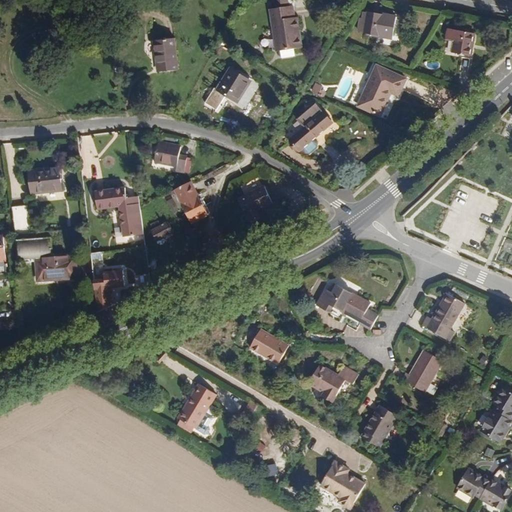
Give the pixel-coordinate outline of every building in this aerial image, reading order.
[(282,1),(278,1),(278,0),(264,0),(265,3),(260,4),(266,46),(292,43),(290,30),(287,31),(284,13),(282,1)] [(385,36),(390,15),(378,12),(362,8),(361,9),(358,9),(356,14),(354,13),(351,27),(357,28),(357,30),(385,36)] [(464,57),(470,34),(455,31),(446,29),(443,38),(450,40),(447,52),(464,57)] [(139,65),(161,62),(157,31),(137,33),(139,50),(137,50),(139,65)] [(223,97),(237,76),(218,62),(203,83),(200,81),(194,90),(206,98),(212,90),(223,97)] [(389,93),(396,77),(368,63),(348,103),(370,114),(380,94),(379,94),(381,89),(389,93)] [(314,82),(311,93),(322,96),(325,86),(314,82)] [(299,137),(319,121),(303,101),(285,116),(292,125),(275,138),(284,149),(287,147),(291,152),(295,152),(303,146),(303,142),(299,137)] [(312,140),(303,151),(309,155),(317,144),(312,140)] [(185,167),(185,158),(163,157),(163,177),(184,178),(184,183),(192,183),(193,167),(185,167)] [(33,199),(63,197),(62,176),(44,177),(31,178),(33,199)] [(129,185),(127,185),(126,177),(111,178),(96,180),(99,200),(120,198),(122,229),(141,227),(138,191),(129,191),(129,185)] [(179,197),(185,208),(200,200),(194,189),(179,197)] [(261,216),(276,208),(271,197),(268,190),(242,204),(253,226),(263,221),(261,216)] [(167,200),(172,213),(178,211),(173,198),(167,200)] [(197,230),(212,222),(200,200),(185,208),(197,230)] [(16,241),(29,240),(26,212),(13,214),(16,241)] [(161,249),(177,240),(172,230),(156,238),(161,249)] [(79,263),(57,264),(56,245),(21,247),(23,267),(41,266),(42,286),(80,283),(79,263)] [(372,311),(375,306),(342,286),(338,293),(331,289),(321,305),(333,312),(337,307),(364,324),(363,326),(373,332),(382,317),(372,311)] [(102,318),(117,311),(115,292),(100,294),(102,318)] [(452,333),(467,308),(450,298),(435,323),(430,320),(425,329),(451,346),(456,336),(452,333)] [(0,310),(0,328),(13,328),(13,310),(0,310)] [(280,372),(291,353),(262,335),(251,353),(280,372)] [(428,396),(446,365),(428,355),(419,370),(414,378),(410,376),(406,383),(428,396)] [(347,373),(342,381),(325,372),(313,389),(328,399),(326,402),(337,409),(348,389),(352,391),(353,389),(356,391),(362,382),(347,373)] [(198,433),(218,399),(200,389),(189,408),(192,410),(184,424),(198,433)] [(500,410),(496,417),(511,427),(511,399),(505,396),(498,408),(500,410)] [(255,430),(265,413),(252,405),(242,422),(255,430)] [(184,424),(192,410),(189,408),(181,422),(184,424)] [(385,453),(403,422),(383,411),(366,442),(385,453)] [(509,433),(511,434),(511,432),(511,427),(496,417),(483,438),(500,448),(508,435),(509,433)] [(443,423),(436,431),(440,435),(448,427),(443,423)] [(492,457),(495,450),(486,448),(484,455),(492,457)] [(276,464),(267,465),(268,476),(277,475),(276,464)] [(353,476),(355,472),(340,464),(327,487),(347,499),(345,503),(356,510),(370,487),(353,476)] [(473,500),(477,500),(481,503),(492,484),(488,482),(486,480),(485,482),(471,474),(461,492),(473,500)] [(503,491),(492,484),(481,503),(492,510),(493,508),(501,511),(503,511),(511,497),(511,494),(509,492),(506,490),(503,491)]
